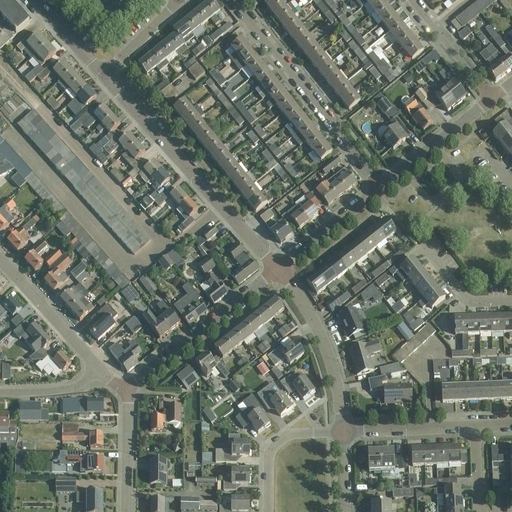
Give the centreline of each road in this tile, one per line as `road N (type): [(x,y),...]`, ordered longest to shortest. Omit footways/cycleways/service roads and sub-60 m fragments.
road 1 (residential): [(276,271),(102,75)]
road 2 (residential): [(380,188),(230,0)]
road 3 (residential): [(128,392),(276,271)]
road 4 (residential): [(342,431),(322,338),(276,271)]
road 5 (residential): [(98,371),(0,263)]
road 6 (residential): [(380,188),(490,100)]
road 7 (residential): [(268,511),(268,459),(281,441),(342,431)]
road 8 (residential): [(342,431),(476,426)]
road 9 (residential): [(276,271),(380,188)]
road 10 (residential): [(410,0),(490,100)]
road 11 (residential): [(126,511),(128,392)]
